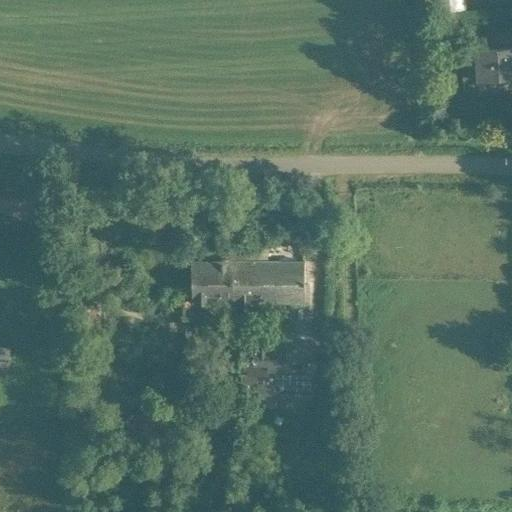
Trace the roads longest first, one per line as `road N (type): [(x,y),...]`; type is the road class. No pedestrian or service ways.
road 1 (unclassified): [(0,145),(511,171)]
road 2 (track): [(335,163),(364,511)]
